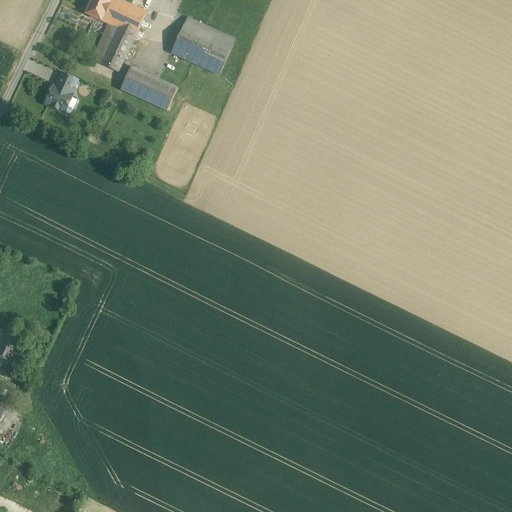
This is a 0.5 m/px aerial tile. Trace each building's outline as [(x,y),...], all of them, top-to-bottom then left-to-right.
[(120,0),(92,0),(86,14),(108,24),(136,37),(147,12),(120,0)] [(235,41),(188,19),(172,53),(219,75),(235,41)] [(136,37),(108,24),(92,61),(119,73),(136,37)] [(178,89),(132,68),(122,90),(168,111),(178,89)] [(78,81),(62,73),(56,88),(71,95),(78,81)] [(56,88),(53,86),(45,104),(65,113),(71,101),(73,96),(71,95),(56,88)] [(77,103),(71,101),(65,113),(71,116),(77,103)] [(25,341),(9,333),(0,350),(0,358),(13,365),(25,341)]
